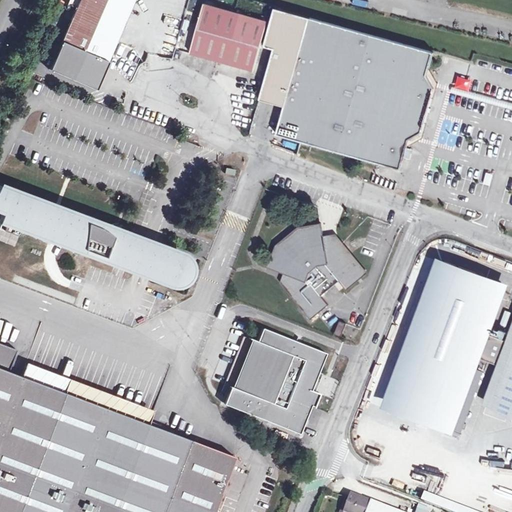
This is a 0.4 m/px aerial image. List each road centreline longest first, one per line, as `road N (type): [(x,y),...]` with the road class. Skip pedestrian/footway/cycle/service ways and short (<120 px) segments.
road 1 (unclassified): [(302,511),(422,211)]
road 2 (unclassified): [(227,132),(422,211)]
road 3 (unclassified): [(227,132),(153,99),(168,74),(190,80),(214,116)]
